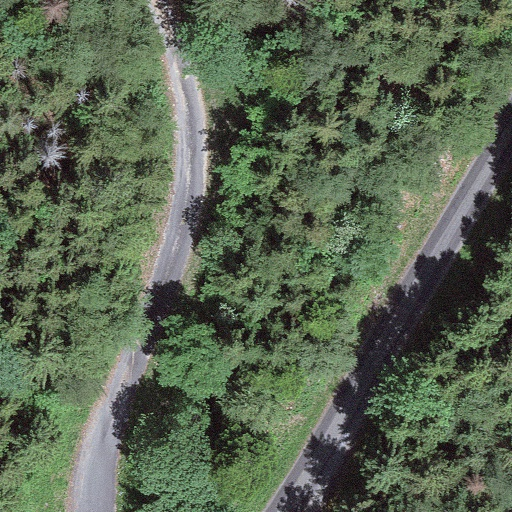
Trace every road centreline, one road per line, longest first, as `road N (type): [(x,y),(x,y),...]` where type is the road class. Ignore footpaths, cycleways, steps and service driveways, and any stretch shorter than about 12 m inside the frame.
road 1 (track): [(99,511),(102,464),(128,376),(166,295),(188,210),(179,69),(159,0)]
road 2 (unclassified): [(292,511),(511,137)]
